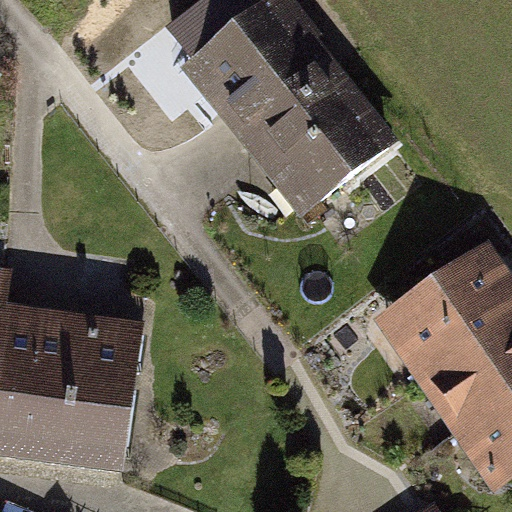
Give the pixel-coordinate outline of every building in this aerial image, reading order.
[(295,0),(196,76),(254,151),(356,73),(300,0),(295,0)] [(254,151),(315,226),(417,150),(356,73),(254,151)] [(511,258),(509,253),(385,332),(424,394),(511,337),(511,258)] [(0,450),(120,468),(140,324),(0,305),(0,450)] [(511,339),(426,395),(466,456),(511,426),(511,339)] [(511,511),(511,427),(467,457),(502,511),(511,511)] [(435,511),(426,499),(408,511),(435,511)]
